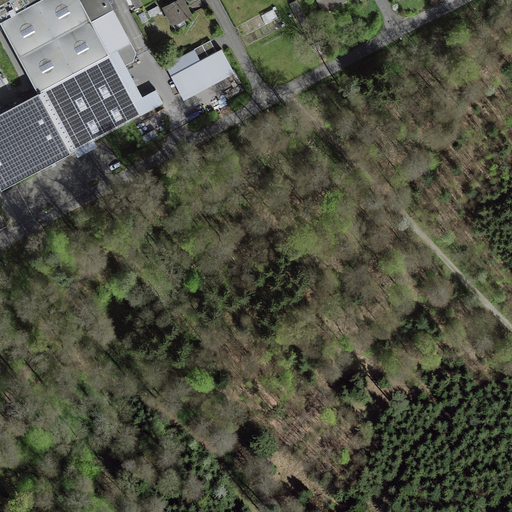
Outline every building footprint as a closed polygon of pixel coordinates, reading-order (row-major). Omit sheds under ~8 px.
[(0,0),(0,22),(38,93),(70,153),(143,114),(109,52),(131,41),(109,0),(0,0)] [(185,0),(179,0),(162,8),(172,29),(194,19),(185,0)] [(347,0),(315,0),(324,15),(348,2),(347,0)] [(210,41),(193,50),(200,62),(202,61),(216,53),(210,41)] [(200,62),(175,75),(185,94),(231,70),(220,51),(216,53),(202,61),(200,62)] [(0,183),(2,187),(70,153),(38,93),(0,112),(0,183)]
